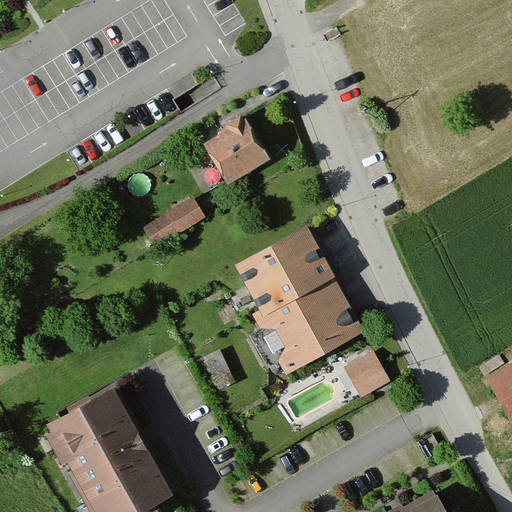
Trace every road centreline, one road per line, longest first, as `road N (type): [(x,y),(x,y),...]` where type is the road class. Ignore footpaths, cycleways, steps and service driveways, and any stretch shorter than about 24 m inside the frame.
road 1 (residential): [(439,406),(296,63)]
road 2 (residential): [(296,63),(0,231)]
road 3 (residential): [(439,406),(260,511)]
road 4 (residential): [(502,511),(439,406)]
